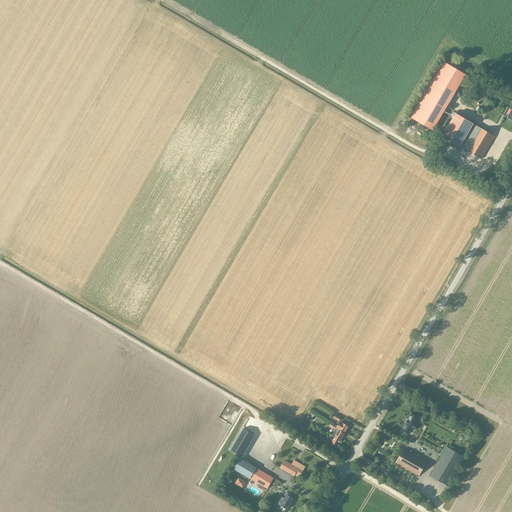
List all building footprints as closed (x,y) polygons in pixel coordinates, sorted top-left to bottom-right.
[(433,131),(466,75),(444,62),(411,118),(433,131)] [(442,136),(460,147),(473,124),(455,113),(453,112),(452,115),(454,116),(442,136)] [(494,136),(474,125),(461,147),(481,159),(494,136)] [(402,429),(405,432),(404,432),(405,433),(406,433),(408,434),(412,429),(414,430),(417,424),(415,423),(417,417),(410,414),(408,420),(407,420),(405,423),(406,424),(402,429)] [(348,426),(339,421),(336,426),(334,425),(332,428),(335,429),(336,428),(344,432),(348,426)] [(240,456),(253,435),(243,428),(230,450),(240,456)] [(340,439),(344,432),(336,428),(335,429),(332,435),(335,436),(340,439)] [(329,441),(325,439),(321,436),(319,440),(327,445),(329,441)] [(337,446),(340,439),(335,436),(331,443),(337,446)] [(295,442),(292,446),(301,451),(304,446),(295,442)] [(464,456),(446,446),(429,476),(447,486),(464,456)] [(395,463),(396,463),(419,476),(427,461),(403,448),(395,463)] [(239,458),(233,468),(267,488),(273,478),(239,458)] [(284,460),(280,467),(294,476),(294,475),(298,478),(305,467),(294,460),(291,464),(284,460)] [(235,483),(243,488),(246,482),(238,477),(235,483)] [(422,486),(428,491),(435,484),(432,481),(428,485),(426,482),(422,486)] [(281,496),(277,504),(287,509),(288,508),(289,509),(292,503),(291,503),(293,498),(290,496),(291,495),(286,492),(284,495),(286,496),(285,498),(281,496)]
